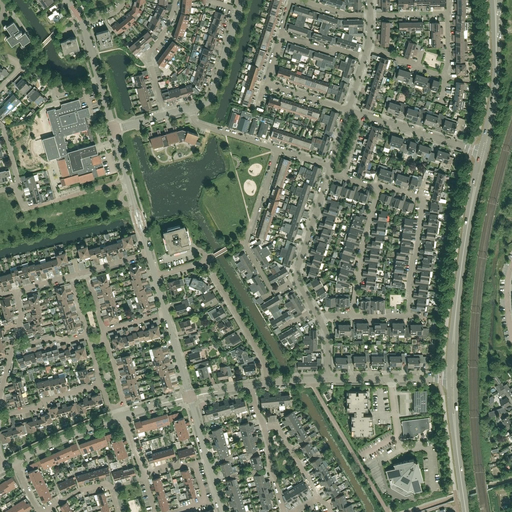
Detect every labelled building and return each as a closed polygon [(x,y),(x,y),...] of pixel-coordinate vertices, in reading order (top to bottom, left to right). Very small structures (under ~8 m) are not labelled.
[(406,9),(405,0),(397,0),(398,7),(403,6),(403,9),(406,9)] [(413,0),(405,0),(406,9),(409,9),(409,6),(414,6),(414,5),(413,0)] [(437,0),(429,0),(429,5),(429,6),(434,6),(434,9),(437,9),(437,0)] [(437,0),(437,9),(440,9),(440,6),(445,6),(444,0),(437,0)] [(132,10),(138,13),(139,9),(139,7),(142,8),(143,3),(134,2),(133,8),(132,10)] [(361,6),(362,6),(362,2),(348,2),(348,3),(345,2),(345,4),(344,6),(347,6),(354,6),(354,12),(361,12),(361,6)] [(279,9),(280,6),(271,3),(269,8),(281,12),(282,10),(279,9)] [(390,11),(389,3),(379,3),(379,6),(382,6),(382,11),(390,11)] [(57,8),(55,5),(49,9),(51,12),(52,11),(53,12),(48,16),(51,20),(52,18),(56,24),(60,21),(58,19),(64,16),(61,12),(59,13),(56,8),(57,8)] [(161,7),(158,6),(155,11),(166,16),(167,15),(164,13),(166,10),(165,9),(166,7),(161,6),(161,7)] [(300,21),(304,8),(300,7),(300,8),(295,6),(294,10),(291,9),(290,12),(298,14),(296,20),(300,21)] [(465,15),(465,7),(454,7),(454,10),(457,10),(458,14),(458,15),(464,15),(465,15)] [(281,14),(281,12),(269,8),(268,14),(278,17),(277,16),(278,13),(281,14)] [(312,16),(314,12),(308,10),(309,10),(304,8),(300,21),(305,22),(306,17),(313,19),(314,19),(315,17),(312,16)] [(135,16),(138,13),(132,10),(131,11),(126,15),(132,22),(135,19),(133,17),(135,16)] [(165,18),(166,16),(155,11),(153,17),(161,21),(163,17),(165,18)] [(223,18),(224,14),(216,11),(214,17),(225,21),(226,19),(223,18)] [(277,20),(278,17),(268,14),(269,14),(267,19),(279,23),(280,21),(277,20)] [(324,29),(328,16),(324,15),(319,14),(318,18),(315,17),(314,19),(316,20),(322,22),(320,28),(324,29)] [(464,22),(464,15),(458,15),(458,14),(456,14),(456,19),(453,19),(453,22),(464,22)] [(131,22),(132,22),(126,15),(125,16),(127,18),(123,21),(129,28),(133,24),(131,22)] [(336,24),(338,20),(332,18),(333,17),(328,16),(324,29),(329,30),(330,25),(338,27),(339,25),(336,24)] [(159,24),(161,21),(153,17),(150,22),(161,27),(162,25),(159,24)] [(225,23),(225,21),(214,17),(212,23),(220,26),(222,22),(225,23)] [(278,25),(279,24),(279,23),(267,19),(265,25),(274,28),(275,24),(278,25)] [(407,30),(407,22),(402,22),(402,19),(399,19),(399,30),(407,30)] [(423,30),(422,22),(418,22),(418,19),(414,19),(415,30),(423,30)] [(296,34),(300,21),(296,20),(294,25),(287,23),(286,25),(289,26),(287,30),(292,32),(292,33),(296,34)] [(353,33),(353,20),(349,20),(343,20),(343,25),(340,25),(340,27),(349,27),(349,33),(353,33)] [(363,27),(363,20),(357,20),(353,20),(353,33),(357,33),(357,27),(363,27)] [(129,28),(123,21),(119,24),(118,22),(116,23),(122,30),(123,29),(125,31),(126,30),(129,28)] [(310,33),(311,31),(303,28),(305,22),(300,21),(296,34),(300,35),(301,35),(306,36),(307,32),(310,33)] [(389,30),(390,22),(379,21),(379,25),(382,25),(381,30),(389,30)] [(19,30),(14,22),(7,26),(6,25),(5,25),(4,26),(4,27),(4,28),(4,29),(5,29),(7,28),(11,35),(14,33),(18,30),(19,30)] [(160,29),(161,27),(150,22),(147,28),(151,29),(153,30),(155,32),(157,28),(160,29)] [(464,30),(467,30),(467,22),(464,22),(453,22),(454,26),(457,26),(457,30),(463,30),(464,30)] [(122,30),(116,23),(112,27),(116,32),(117,30),(119,32),(122,30)] [(219,29),(220,26),(212,23),(210,29),(222,32),(222,30),(219,29)] [(440,28),(440,23),(432,23),(432,31),(443,31),(443,28),(440,28)] [(273,31),(274,28),(265,25),(264,30),(275,34),(276,32),(273,31)] [(320,42),(324,29),(320,28),(318,33),(311,31),(310,33),(313,34),(311,38),(316,40),(320,42)] [(221,34),(222,32),(210,29),(208,34),(217,37),(218,33),(221,34)] [(335,39),(335,38),(327,36),(329,30),(324,29),(320,42),(324,43),(325,42),(330,44),(331,40),(334,41),(335,39)] [(19,41),(17,38),(22,35),(21,34),(22,32),(21,31),(19,31),(18,30),(14,33),(11,35),(7,37),(6,35),(5,36),(5,37),(4,37),(4,38),(4,39),(5,39),(4,39),(5,40),(7,39),(12,46),(19,41)] [(111,40),(111,34),(109,32),(108,30),(96,33),(100,48),(113,45),(111,40)] [(275,36),(275,34),(264,30),(262,36),(271,39),(272,35),(275,36)] [(389,38),(389,30),(381,30),(381,34),(378,34),(378,37),(389,38)] [(464,38),(463,30),(457,30),(456,30),(456,35),(453,35),(453,38),(464,38)] [(153,38),(147,31),(142,35),(148,42),(153,38)] [(25,47),(24,45),(31,40),(25,32),(22,35),(17,38),(19,41),(22,44),(20,46),(21,46),(21,47),(22,47),(22,48),(23,48),(24,48),(24,47),(25,47)] [(335,39),(337,40),(336,44),(341,46),(345,47),(349,34),(345,33),(343,39),(335,36),(335,38),(335,39)] [(216,41),(217,37),(208,34),(206,40),(218,44),(219,42),(216,41)] [(359,46),(359,44),(351,41),(353,36),(349,34),(345,47),(349,49),(349,48),(354,50),(356,45),(359,46)] [(148,42),(142,35),(138,39),(144,46),(146,43),(149,47),(151,46),(148,42)] [(270,42),(271,39),(262,36),(260,41),(272,45),(273,43),(270,42)] [(79,49),(76,37),(74,38),(74,37),(70,37),(66,40),(61,42),(64,54),(79,49)] [(388,46),(389,38),(378,37),(378,40),(381,41),(381,45),(388,46)] [(144,46),(138,39),(133,43),(141,52),(143,51),(141,48),(144,46)] [(440,43),(440,39),(432,39),(432,47),(443,47),(443,43),(440,43)] [(217,46),(218,44),(206,40),(204,46),(213,49),(214,45),(217,46)] [(179,47),(172,41),(169,45),(176,51),(179,47)] [(271,47),(272,45),(260,41),(258,47),(267,50),(268,46),(271,47)] [(415,49),(416,44),(409,42),(406,49),(417,53),(418,49),(415,49)] [(141,52),(133,43),(128,47),(134,54),(137,51),(139,53),(141,52)] [(296,59),(300,46),(296,45),(296,46),(291,44),(289,48),(286,48),(286,50),(294,52),(292,58),(296,59)] [(176,51),(169,45),(166,50),(173,55),(176,51)] [(308,54),(309,50),(304,48),(300,46),(296,59),(300,61),(302,55),(310,58),(311,55),(308,54)] [(467,50),(467,46),(456,46),(456,50),(453,50),(453,54),(464,54),(464,50),(467,50)] [(211,55),(213,51),(204,48),(202,54),(211,57),(214,58),(214,56),(211,55)] [(265,55),(267,51),(258,49),(256,54),(268,58),(268,56),(265,55)] [(416,56),(417,53),(406,49),(404,57),(411,59),(413,55),(416,56)] [(173,55),(166,50),(163,54),(170,59),(173,55)] [(320,67),(324,54),(320,53),(315,52),(313,56),(311,55),(310,58),(318,60),(316,66),(320,67)] [(170,59),(163,54),(160,58),(167,63),(170,59)] [(209,62),(211,57),(202,54),(200,60),(209,62)] [(267,60),(268,58),(256,54),(254,60),(263,63),(264,59),(267,60)] [(332,62),(333,58),(328,56),(328,55),(324,54),(320,67),(324,68),(326,63),(334,65),(335,63),(332,62)] [(464,62),(464,54),(453,54),(453,57),(456,57),(456,62),(464,62)] [(390,60),(388,60),(377,56),(376,60),(379,60),(378,66),(385,68),(388,69),(390,60)] [(354,65),(355,59),(349,57),(347,62),(341,61),(340,65),(353,69),(354,65)] [(167,63),(160,58),(157,62),(164,67),(167,63)] [(208,66),(209,62),(200,60),(198,65),(210,69),(211,67),(208,66)] [(261,68),(264,69),(265,67),(262,66),(263,63),(254,60),(252,65),(251,65),(260,68),(261,68)] [(466,72),(466,64),(456,64),(456,68),(453,68),(453,70),(456,70),(456,74),(464,74),(464,77),(467,77),(468,76),(469,75),(469,72),(466,72)] [(209,71),(210,69),(198,65),(196,71),(205,74),(206,70),(209,71)] [(258,73),(260,68),(251,65),(250,70),(258,73)] [(352,73),(353,69),(340,65),(339,69),(344,71),(342,79),(344,79),(345,77),(349,78),(351,73),(352,73)] [(383,76),(385,68),(378,66),(376,71),(373,70),(372,73),(383,76)] [(6,77),(9,73),(7,71),(7,70),(4,68),(3,69),(0,67),(0,78),(2,80),(4,76),(6,77)] [(282,78),(285,69),(279,67),(277,76),(282,78)] [(288,80),(290,72),(291,71),(285,69),(282,78),(288,80)] [(402,80),(405,71),(399,69),(397,74),(395,73),(392,81),(394,81),(395,82),(396,81),(398,81),(398,79),(402,80)] [(257,76),(258,73),(250,70),(248,76),(260,79),(260,77),(257,76)] [(204,78),(205,74),(196,71),(195,77),(206,81),(207,78),(204,78)] [(410,85),(412,78),(409,77),(411,73),(405,71),(402,80),(408,82),(407,84),(410,85)] [(144,80),(142,74),(143,74),(142,74),(142,72),(133,74),(135,82),(144,80)] [(293,83),(296,74),(290,72),(288,80),(287,81),(293,83)] [(380,85),(383,76),(372,73),(371,76),(374,77),(372,82),(380,85)] [(298,84),(301,75),(296,74),(293,83),(298,84)] [(419,85),(422,76),(416,74),(415,78),(412,78),(410,85),(409,86),(412,87),(413,86),(414,86),(415,85),(416,84),(419,85)] [(26,82),(22,79),(23,78),(20,75),(13,83),(16,86),(16,85),(20,89),(26,82)] [(304,86),(306,77),(301,75),(298,84),(304,86)] [(259,81),(260,79),(248,76),(246,81),(255,84),(256,80),(259,81)] [(426,94),(426,92),(429,84),(426,83),(428,78),(422,76),(419,85),(424,87),(423,89),(424,90),(423,91),(424,92),(423,93),(426,94)] [(200,91),(203,82),(206,83),(206,81),(195,77),(193,83),(196,84),(195,86),(200,91)] [(309,88),(312,79),(306,77),(304,86),(309,88)] [(146,85),(145,82),(148,81),(147,79),(144,80),(135,82),(137,88),(146,85)] [(314,89),(317,80),(312,79),(309,88),(314,89)] [(346,89),(348,83),(343,82),(344,79),(342,79),(339,86),(334,85),(332,89),(345,93),(347,89),(346,89)] [(320,91),(323,82),(317,80),(314,89),(320,91)] [(429,93),(431,89),(436,91),(439,82),(433,80),(432,85),(429,84),(426,92),(429,93)] [(253,89),(255,84),(246,81),(244,87),(245,87),(257,91),(258,89),(255,88),(254,90),(253,89)] [(27,94),(33,88),(31,85),(30,86),(26,82),(20,89),(24,92),(23,93),(26,96),(27,94)] [(325,93),(328,84),(323,82),(320,91),(325,93)] [(378,93),(380,85),(372,82),(371,87),(368,86),(367,89),(378,93)] [(463,92),(464,83),(456,82),(455,88),(452,87),(451,91),(463,92)] [(188,95),(189,98),(191,97),(190,94),(199,92),(195,87),(192,88),(191,84),(185,86),(188,95)] [(152,90),(151,88),(147,89),(146,85),(137,88),(138,94),(152,90)] [(188,95),(185,86),(180,88),(182,97),(186,95),(187,98),(189,98),(188,95)] [(40,94),(36,90),(37,89),(34,87),(33,88),(27,94),(30,97),(30,96),(34,100),(40,94)] [(257,93),(257,91),(245,87),(244,92),(253,95),(254,92),(257,93)] [(182,97),(180,88),(174,89),(177,101),(179,101),(179,98),(182,97)] [(171,100),(168,91),(167,89),(161,90),(165,102),(169,100),(169,103),(172,103),(171,100)] [(177,101),(174,89),(168,91),(171,100),(174,99),(175,102),(177,101)] [(344,97),(345,93),(332,89),(331,93),(337,95),(335,100),(342,102),(343,97),(344,97)] [(375,101),(376,98),(378,99),(380,94),(378,93),(367,89),(366,93),(369,94),(367,99),(375,101)] [(149,97),(148,93),(153,92),(152,90),(138,94),(140,99),(149,97)] [(461,101),(463,92),(451,91),(451,94),(454,94),(453,100),(461,101)] [(252,99),(253,95),(244,92),(242,98),(254,102),(255,100),(252,99)] [(21,101),(19,100),(13,94),(11,97),(9,95),(7,97),(16,106),(21,101)] [(40,107),(47,99),(45,97),(44,98),(40,94),(34,100),(38,104),(37,104),(40,107)] [(16,106),(7,97),(5,99),(7,101),(4,104),(5,104),(10,109),(10,110),(11,111),(16,106)] [(154,102),(153,100),(150,101),(149,97),(140,99),(142,105),(154,102)] [(273,107),(276,98),(270,97),(268,102),(267,105),(268,106),(273,107)] [(392,113),(395,104),(390,102),(391,98),(387,97),(385,105),(388,106),(386,111),(392,113)] [(253,104),(254,102),(242,98),(240,103),(249,106),(250,103),(253,104)] [(278,109),(281,100),(276,98),(273,107),(278,109)] [(80,183),(94,179),(94,178),(94,177),(105,174),(100,155),(98,156),(94,145),(88,123),(86,116),(90,115),(88,107),(82,109),(79,99),(61,104),(61,107),(60,109),(56,110),(55,109),(47,111),(53,134),(54,134),(54,136),(42,139),(48,160),(57,157),(58,160),(57,160),(62,177),(63,176),(66,185),(80,181),(80,183)] [(284,110),(287,101),(281,99),(281,100),(278,109),(279,108),(284,110)] [(372,110),(375,101),(367,99),(365,104),(363,103),(362,106),(372,110)] [(463,110),(464,101),(461,101),(453,100),(453,102),(452,101),(450,101),(449,108),(463,110)] [(290,111),(292,102),(287,101),(284,110),(290,111)] [(152,109),(151,105),(154,104),(154,102),(142,105),(144,111),(152,109)] [(295,113),(298,104),(292,102),(290,111),(295,113)] [(403,112),(405,104),(400,103),(399,105),(395,104),(392,113),(398,115),(399,111),(403,112)] [(0,108),(6,115),(10,110),(10,109),(5,104),(2,107),(0,105),(0,108)] [(300,115),(303,106),(298,104),(295,113),(300,115)] [(411,119),(414,110),(408,108),(409,106),(405,104),(403,112),(406,113),(405,117),(411,119)] [(306,117),(309,108),(303,106),(300,115),(306,117)] [(311,118),(314,109),(309,108),(306,117),(311,118)] [(317,120),(320,111),(314,109),(311,118),(317,120)] [(422,116),(424,110),(421,109),(419,109),(418,110),(417,111),(414,110),(411,119),(417,121),(418,115),(422,116)] [(429,125),(432,116),(427,114),(427,111),(424,110),(422,116),(425,118),(424,123),(429,125)] [(323,118),(336,122),(337,118),(338,113),(332,111),(330,116),(324,114),(323,118)] [(440,122),(443,115),(443,114),(439,113),(439,115),(433,113),(432,116),(429,125),(435,127),(437,121),(440,122)] [(234,124),(238,125),(240,116),(232,114),(228,128),(233,129),(234,124)] [(448,131),(452,119),(446,117),(446,116),(443,115),(440,122),(444,123),(442,129),(448,131)] [(237,131),(246,132),(248,118),(239,117),(237,131)] [(464,123),(466,120),(458,117),(457,121),(452,119),(448,131),(454,133),(455,129),(462,131),(463,131),(465,123),(464,123)] [(335,127),(336,122),(323,118),(322,122),(327,124),(325,132),(327,133),(328,130),(332,132),(334,126),(335,127)] [(252,136),(257,121),(253,119),(248,134),(252,136)] [(257,137),(264,139),(268,123),(262,121),(257,137)] [(379,128),(369,125),(366,132),(369,132),(369,134),(377,137),(381,138),(382,136),(382,135),(378,133),(379,128)] [(276,139),(279,130),(273,129),(270,138),(276,139)] [(196,141),(198,135),(187,131),(182,130),(177,131),(166,134),(161,136),(161,135),(150,138),(153,148),(163,145),(164,146),(169,144),(169,143),(179,140),(179,141),(180,141),(179,141),(182,141),(184,141),(184,142),(185,140),(195,144),(196,141)] [(281,141),(284,132),(279,130),(276,139),(281,141)] [(287,143),(290,134),(284,132),(281,141),(287,143)] [(329,142),(331,137),(326,136),(327,133),(325,132),(322,140),(317,138),(315,142),(328,146),(330,142),(329,142)] [(292,145),(295,136),(290,134),(287,143),(292,145)] [(374,145),(377,137),(369,134),(367,139),(364,138),(363,142),(374,145)] [(395,146),(398,137),(392,135),(390,139),(388,138),(386,144),(385,143),(384,147),(390,148),(391,145),(395,146)] [(298,146),(300,137),(295,136),(292,145),(298,146)] [(303,148),(306,139),(300,137),(298,146),(303,148)] [(403,152),(405,145),(402,144),(403,139),(398,137),(395,146),(400,148),(399,150),(403,152)] [(309,150),(311,141),(306,139),(303,148),(309,150)] [(326,150),(327,151),(328,146),(315,142),(312,141),(311,145),(314,146),(320,148),(318,153),(325,156),(326,150)] [(415,148),(416,143),(410,141),(409,147),(405,145),(403,152),(403,153),(407,154),(408,150),(413,152),(414,148),(415,148)] [(371,153),(374,145),(363,142),(362,145),(365,146),(363,151),(371,153)] [(422,155),(425,146),(420,144),(418,149),(415,148),(414,148),(413,152),(412,157),(416,158),(417,153),(422,155)] [(431,162),(431,161),(433,154),(430,153),(431,148),(425,146),(422,155),(428,157),(427,160),(431,162)] [(441,161),(444,152),(438,150),(436,155),(433,154),(431,161),(435,162),(436,159),(441,161)] [(369,162),(371,153),(363,151),(362,156),(359,155),(358,158),(369,162)] [(449,169),(453,158),(449,157),(450,154),(444,152),(441,161),(445,162),(445,168),(447,168),(449,169)] [(289,166),(290,161),(282,158),(280,163),(289,166)] [(366,170),(367,167),(368,167),(369,167),(370,166),(370,165),(370,164),(369,163),(368,162),(369,162),(358,158),(357,161),(360,162),(358,167),(366,170)] [(287,172),(289,166),(280,163),(278,169),(287,172)] [(383,179),(386,170),(381,168),(381,166),(378,165),(376,171),(379,172),(378,177),(383,179)] [(312,171),(307,169),(306,169),(306,168),(303,167),(302,172),(305,173),(318,178),(320,173),(319,173),(321,168),(314,166),(312,171)] [(363,178),(365,173),(370,175),(371,171),(366,170),(358,167),(357,172),(354,172),(353,175),(363,178)] [(8,180),(7,175),(10,174),(8,168),(5,169),(5,170),(0,171),(3,182),(8,180)] [(285,177),(287,172),(278,169),(276,174),(285,177)] [(389,181),(391,175),(394,176),(396,170),(393,169),(392,172),(386,170),(383,179),(389,181)] [(401,184),(403,175),(400,174),(401,170),(396,169),(396,170),(394,176),(396,177),(395,183),(401,184)] [(443,183),(445,174),(434,172),(434,175),(436,176),(435,181),(443,183)] [(317,182),(318,178),(305,173),(304,177),(304,178),(310,179),(308,184),(311,185),(315,187),(317,182)] [(283,183),(285,177),(276,174),(275,180),(283,183)] [(35,182),(34,175),(26,178),(27,181),(24,182),(25,185),(35,182)] [(411,182),(412,178),(413,176),(410,175),(409,177),(403,175),(401,184),(406,186),(408,181),(411,182)] [(419,185),(422,177),(419,176),(418,180),(412,178),(411,182),(409,187),(415,189),(417,184),(419,185)] [(282,188),(283,183),(275,180),(273,185),(274,186),(283,188),(282,188)] [(441,191),(443,183),(435,181),(434,186),(431,186),(430,189),(441,191)] [(37,188),(35,182),(25,185),(26,188),(29,187),(30,190),(37,188)] [(310,190),(311,185),(308,184),(304,183),(303,188),(297,186),(297,188),(296,190),(309,195),(310,190)] [(339,197),(340,195),(342,186),(333,183),(329,194),(339,197)] [(281,194),(283,188),(274,186),(272,191),(281,194)] [(346,197),(349,189),(342,186),(340,195),(346,197)] [(39,195),(37,188),(30,190),(31,194),(28,195),(29,197),(39,195)] [(353,199),(355,191),(349,189),(346,197),(353,199)] [(439,200),(441,191),(430,189),(430,192),(433,193),(431,198),(439,200)] [(307,199),(309,195),(296,190),(295,194),(294,195),(300,196),(299,201),(305,204),(307,199)] [(279,200),(281,194),(272,191),(270,197),(279,200)] [(359,201),(362,193),(355,191),(353,199),(359,201)] [(366,203),(369,195),(362,193),(359,201),(366,203)] [(389,205),(391,196),(382,193),(380,200),(383,201),(382,202),(389,205)] [(43,200),(42,194),(39,195),(29,197),(30,200),(32,199),(34,203),(43,200)] [(395,207),(398,198),(391,196),(389,205),(395,207)] [(402,209),(403,204),(405,200),(398,198),(395,207),(402,209)] [(277,207),(279,201),(270,199),(268,204),(277,207)] [(338,210),(340,203),(331,200),(329,207),(338,210)] [(412,210),(414,204),(405,200),(403,204),(402,209),(401,211),(406,213),(406,210),(409,211),(409,209),(412,210)] [(304,209),(305,204),(299,201),(297,206),(291,205),(290,209),(303,213),(304,209)] [(438,213),(439,206),(437,206),(438,203),(431,202),(429,212),(438,213)] [(275,212),(277,207),(268,204),(266,209),(266,210),(275,212)] [(339,210),(338,210),(329,207),(327,214),(336,216),(337,217),(339,210)] [(272,218),(274,212),(275,213),(275,212),(266,210),(266,209),(265,209),(263,215),(272,218)] [(302,217),(303,213),(290,209),(289,212),(289,213),(294,215),(293,220),(299,222),(301,217),(302,217)] [(386,222),(388,212),(381,211),(380,214),(379,214),(378,221),(386,222)] [(437,220),(438,213),(429,212),(428,219),(437,220)] [(361,223),(363,216),(352,213),(350,220),(353,220),(361,223)] [(334,223),(336,216),(327,214),(325,220),(334,223)] [(271,223),(272,218),(263,215),(262,220),(271,223)] [(416,223),(417,220),(405,218),(404,225),(412,227),(413,223),(416,223)] [(439,221),(437,220),(428,219),(428,226),(438,227),(439,221)] [(269,228),(271,223),(262,220),(260,226),(269,228)] [(298,227),(299,222),(293,220),(291,225),(285,223),(285,224),(284,227),(297,231),(298,227)] [(331,229),(334,223),(325,220),(323,227),(331,229)] [(359,230),(361,223),(353,220),(350,227),(359,230)] [(385,229),(386,222),(378,221),(377,227),(385,229)] [(412,230),(412,227),(404,225),(403,232),(415,234),(415,231),(412,230)] [(191,242),(189,238),(187,230),(185,230),(184,226),(180,227),(179,226),(167,229),(167,231),(163,232),(164,236),(163,237),(166,249),(168,249),(169,253),(173,252),(174,253),(186,250),(186,248),(190,247),(189,243),(191,242)] [(267,234),(269,228),(260,226),(258,231),(267,234)] [(437,234),(438,227),(428,226),(427,233),(435,234),(437,234)] [(296,235),(297,231),(284,227),(283,231),(289,233),(287,238),(294,240),(295,235),(296,235)] [(334,230),(331,229),(323,227),(321,233),(331,237),(334,230)] [(357,236),(359,230),(350,227),(348,234),(357,236)] [(384,235),(385,229),(377,227),(376,234),(384,235)] [(265,239),(267,234),(258,231),(256,237),(265,239)] [(415,237),(415,234),(403,232),(402,239),(410,240),(411,237),(415,237)] [(133,243),(131,235),(127,236),(127,233),(124,234),(125,237),(122,237),(123,241),(124,244),(125,247),(132,245),(133,247),(135,247),(137,246),(137,244),(136,242),(133,243)] [(329,243),(331,237),(321,233),(319,240),(327,243),(329,243)] [(357,236),(348,234),(346,233),(344,240),(346,240),(355,243),(357,236)] [(434,241),(435,234),(427,233),(426,240),(434,241)] [(383,242),(384,235),(376,234),(375,241),(381,242),(383,242)] [(410,244),(410,240),(402,239),(401,246),(413,248),(413,244),(410,244)] [(294,251),(296,246),(292,245),(293,242),(287,240),(286,243),(289,244),(288,249),(282,247),(281,252),(294,256),(295,251),(294,251)] [(325,249),(327,243),(319,240),(317,247),(325,249)] [(353,249),(355,243),(346,240),(344,247),(353,249)] [(380,249),(381,242),(375,241),(372,240),(371,247),(380,249)] [(433,248),(434,241),(426,240),(425,246),(433,248)] [(126,250),(125,247),(124,244),(123,241),(117,243),(121,257),(123,256),(122,251),(126,250)] [(257,257),(268,250),(266,246),(261,249),(258,245),(261,243),(260,241),(254,244),(255,246),(252,248),(255,253),(254,253),(257,257)] [(121,257),(117,243),(111,244),(114,253),(117,252),(119,257),(121,257)] [(110,260),(106,246),(105,246),(105,244),(100,246),(100,248),(102,255),(102,256),(106,255),(107,261),(110,260)] [(114,253),(111,244),(106,246),(110,260),(112,259),(110,254),(114,253)] [(89,253),(88,250),(87,246),(78,249),(80,257),(77,258),(78,260),(78,261),(79,261),(80,261),(83,261),(82,258),(89,256),(90,256),(89,253)] [(102,255),(100,248),(100,246),(94,248),(98,262),(100,262),(98,256),(102,255)] [(413,251),(413,248),(401,246),(400,252),(400,253),(405,253),(405,254),(408,254),(409,250),(413,251)] [(432,255),(433,248),(425,246),(424,253),(432,255)] [(323,256),(325,249),(317,247),(315,253),(323,256)] [(350,256),(353,249),(344,247),(342,253),(350,256)] [(379,255),(380,249),(371,247),(370,254),(379,255)] [(98,262),(94,248),(88,250),(89,253),(90,256),(89,256),(90,259),(94,257),(96,263),(98,262)] [(270,260),(267,256),(270,254),(268,250),(257,257),(259,261),(262,265),(266,263),(267,265),(269,264),(268,261),(270,260)] [(68,260),(66,252),(56,255),(57,256),(57,259),(58,259),(59,264),(67,262),(68,265),(70,264),(71,264),(71,263),(72,262),(71,262),(71,260),(68,260)] [(250,261),(248,257),(247,257),(244,253),(241,255),(240,252),(234,256),(235,258),(238,256),(241,261),(236,264),(238,268),(250,261)] [(292,260),(294,256),(281,252),(279,256),(285,258),(282,265),(285,266),(286,263),(290,265),(292,260)] [(405,257),(405,254),(405,253),(400,253),(400,252),(397,252),(396,259),(408,261),(409,258),(405,257)] [(321,262),(323,256),(315,253),(313,260),(321,262)] [(348,262),(350,256),(342,253),(340,260),(343,261),(348,263),(348,262)] [(378,262),(379,255),(370,254),(369,261),(378,262)] [(434,257),(432,257),(423,255),(422,262),(433,264),(434,257)] [(60,267),(59,264),(58,259),(57,259),(57,256),(51,258),(52,260),(56,274),(58,274),(56,268),(60,267)] [(408,264),(408,261),(396,259),(395,266),(403,267),(404,263),(408,264)] [(56,274),(52,260),(46,262),(49,271),(52,269),(54,275),(56,274)] [(319,269),(321,262),(313,260),(310,266),(319,269)] [(247,277),(252,274),(251,272),(254,270),(252,265),(250,261),(238,268),(240,272),(245,269),(248,273),(245,275),(247,277)] [(349,270),(351,263),(348,262),(348,263),(343,261),(341,267),(349,270)] [(377,269),(378,262),(369,261),(368,268),(377,269)] [(49,271),(46,262),(40,263),(44,277),(46,277),(45,272),(49,271)] [(432,271),(433,264),(422,262),(421,269),(430,270),(432,271)] [(44,277),(40,263),(35,265),(34,265),(37,273),(36,273),(37,274),(41,273),(42,278),(44,277)] [(37,273),(34,265),(35,265),(34,264),(28,266),(32,280),(35,279),(33,274),(36,273),(37,273)] [(139,269),(138,265),(129,267),(131,273),(145,269),(144,267),(139,269)] [(284,276),(288,273),(285,267),(280,270),(277,265),(276,266),(273,267),(280,279),(284,277),(284,276)] [(32,280),(28,266),(23,267),(25,276),(29,275),(30,280),(32,280)] [(317,276),(319,269),(310,266),(307,276),(314,278),(315,275),(317,276)] [(403,271),(403,267),(395,266),(394,273),(406,274),(407,271),(403,271)] [(21,285),(21,283),(17,269),(16,267),(10,268),(11,273),(12,273),(13,279),(14,279),(17,278),(19,286),(21,285)] [(23,282),(21,277),(25,276),(23,267),(17,269),(21,283),(23,282)] [(280,279),(273,267),(271,269),(270,269),(273,275),(268,277),(271,283),(276,281),(280,279)] [(347,277),(349,270),(341,267),(339,274),(347,277)] [(376,276),(377,269),(368,268),(367,275),(376,276)] [(141,277),(140,273),(145,272),(145,269),(131,273),(132,279),(140,277),(141,277)] [(429,277),(430,270),(421,269),(420,276),(429,277)] [(393,280),(402,281),(402,277),(406,278),(406,274),(394,273),(392,272),(391,277),(393,277),(393,280)] [(14,282),(14,279),(13,279),(12,273),(11,273),(6,275),(10,289),(12,288),(11,283),(14,282)] [(98,280),(93,282),(94,284),(108,280),(106,274),(97,277),(98,280)] [(263,283),(260,279),(257,274),(254,276),(252,274),(247,277),(248,280),(251,278),(254,283),(249,286),(251,289),(263,283)] [(337,281),(338,281),(345,283),(347,277),(339,274),(337,281)] [(10,289),(6,275),(0,276),(3,285),(6,284),(8,289),(10,289)] [(375,283),(376,276),(367,275),(366,282),(375,283)] [(428,284),(429,277),(420,276),(420,283),(428,284)] [(141,281),(140,277),(132,279),(131,279),(133,285),(147,281),(146,279),(141,281)] [(195,288),(199,279),(193,277),(192,278),(190,278),(188,278),(188,277),(184,278),(187,287),(190,286),(195,288)] [(323,286),(319,280),(318,281),(316,278),(310,282),(315,291),(323,286)] [(109,285),(108,281),(110,280),(110,279),(108,280),(94,284),(94,286),(100,285),(101,289),(102,288),(109,286),(109,285)] [(210,288),(208,285),(207,286),(206,284),(204,283),(204,282),(199,279),(195,288),(201,290),(202,293),(210,288)] [(176,289),(181,287),(179,280),(174,281),(168,283),(172,295),(178,293),(176,289)] [(401,284),(402,281),(393,280),(393,282),(390,281),(390,286),(392,286),(392,287),(400,288),(400,289),(404,290),(405,285),(401,284)] [(143,288),(142,285),(147,283),(147,281),(133,285),(134,291),(136,291),(143,288)] [(374,290),(375,283),(366,282),(365,289),(374,290)] [(267,291),(264,287),(265,286),(263,283),(251,289),(253,293),(258,290),(261,295),(267,291)] [(427,291),(428,284),(420,283),(419,290),(427,291)] [(112,291),(110,285),(109,285),(109,286),(102,288),(103,292),(97,293),(98,295),(112,291)] [(65,290),(64,286),(55,288),(57,295),(71,290),(70,288),(65,290)] [(327,296),(325,293),(327,292),(323,286),(315,291),(321,299),(327,296)] [(145,292),(144,288),(143,288),(136,291),(137,296),(151,292),(151,290),(145,292)] [(67,298),(66,294),(72,293),(71,290),(57,295),(59,300),(66,298),(67,298)] [(426,298),(427,291),(419,290),(418,297),(426,298)] [(112,291),(98,295),(99,297),(104,296),(105,299),(114,297),(112,291)] [(218,302),(213,293),(212,292),(211,293),(210,291),(198,298),(200,301),(203,299),(206,305),(209,304),(211,306),(218,302)] [(148,300),(146,296),(152,295),(151,292),(137,296),(139,302),(148,300)] [(299,300),(297,297),(294,292),(290,295),(288,292),(286,293),(290,301),(285,304),(287,307),(299,300)] [(38,300),(37,294),(28,296),(29,300),(24,302),(25,304),(30,303),(30,302),(38,300)] [(335,306),(335,297),(329,297),(329,295),(327,295),(325,299),(325,306),(335,306)] [(276,304),(283,300),(282,298),(280,300),(277,296),(273,298),(272,298),(269,300),(275,312),(279,309),(276,304)] [(115,303),(114,297),(105,299),(106,303),(101,305),(101,307),(115,303)] [(425,305),(426,298),(418,297),(417,303),(425,305)] [(12,307),(10,301),(12,301),(11,298),(0,301),(3,309),(12,307)] [(67,302),(66,298),(59,300),(57,300),(59,306),(73,302),(72,300),(67,302)] [(187,311),(186,306),(189,305),(187,299),(181,301),(182,304),(175,307),(177,314),(187,311)] [(40,306),(38,300),(30,302),(30,303),(31,306),(25,307),(26,310),(40,306)] [(149,303),(148,300),(139,302),(141,308),(154,304),(154,302),(149,303)] [(275,312),(269,300),(265,302),(265,303),(260,306),(264,312),(269,309),(272,314),(275,312)] [(295,318),(302,314),(300,311),(304,309),(301,305),(301,304),(299,300),(287,307),(289,310),(290,311),(295,308),(298,313),(293,315),(295,318)] [(370,309),(370,300),(360,300),(360,309),(370,309)] [(69,310),(68,306),(74,305),(73,302),(59,306),(61,312),(69,310)] [(117,309),(115,303),(101,307),(102,309),(107,307),(108,311),(116,309),(117,309)] [(424,312),(425,305),(417,303),(416,310),(424,312)] [(151,311),(150,308),(155,306),(154,304),(141,308),(142,314),(145,313),(150,312),(151,311)] [(14,316),(13,311),(10,312),(10,311),(16,309),(15,306),(12,307),(3,309),(5,318),(11,316),(14,316)] [(41,312),(42,312),(40,306),(26,310),(27,312),(32,310),(33,314),(41,312)] [(208,312),(212,319),(215,317),(217,320),(226,315),(221,308),(216,311),(214,309),(208,312)] [(118,315),(116,309),(108,311),(107,311),(108,315),(103,316),(104,319),(118,315)] [(286,321),(290,318),(288,314),(290,312),(290,311),(289,310),(282,314),(279,309),(275,312),(282,323),(286,321)] [(70,313),(69,310),(61,312),(62,318),(76,314),(76,312),(70,313)] [(42,316),(41,312),(33,314),(32,314),(33,317),(27,318),(28,320),(42,316)] [(282,323),(275,312),(272,314),(275,319),(270,322),(273,328),(278,325),(282,323)] [(73,321),(72,318),(77,316),(76,314),(62,318),(64,324),(65,324),(65,323),(73,321)] [(119,321),(118,315),(104,319),(104,321),(109,319),(111,323),(119,321)] [(13,322),(11,316),(5,318),(2,319),(5,328),(15,325),(14,321),(13,322)] [(196,331),(194,323),(191,324),(189,320),(180,323),(182,330),(189,329),(190,332),(196,331)] [(75,324),(74,321),(73,321),(65,323),(65,324),(67,329),(81,325),(80,323),(75,324)] [(225,333),(233,328),(229,321),(223,325),(222,322),(217,325),(220,331),(223,329),(225,333)] [(41,328),(40,322),(34,323),(31,324),(32,328),(27,330),(27,332),(41,328)] [(362,333),(362,323),(356,323),(356,329),(353,329),(353,330),(353,335),(357,335),(357,333),(362,333)] [(368,327),(368,323),(362,323),(362,333),(368,333),(368,335),(371,335),(371,329),(371,327),(368,327)] [(380,333),(380,323),(374,323),(374,329),(371,329),(371,335),(375,335),(375,333),(380,333)] [(389,335),(389,329),(387,329),(386,323),(380,323),(380,333),(384,333),(384,335),(389,335)] [(398,335),(398,333),(398,323),(392,323),(392,329),(389,329),(389,335),(393,335),(398,335)] [(407,337),(407,335),(407,329),(404,329),(404,323),(398,323),(398,333),(398,335),(404,335),(404,338),(407,338),(407,337)] [(160,334),(158,326),(154,327),(153,324),(151,325),(152,327),(149,328),(149,329),(150,333),(151,338),(152,338),(159,336),(160,338),(162,338),(163,337),(164,335),(163,333),(160,334)] [(416,334),(416,324),(410,324),(410,330),(407,330),(407,329),(407,335),(407,337),(407,338),(407,339),(409,339),(409,337),(411,337),(411,334),(416,334)] [(422,329),(422,324),(416,324),(416,334),(416,337),(428,337),(428,329),(422,329)] [(77,333),(76,329),(81,327),(81,325),(67,329),(69,335),(77,333)] [(151,338),(150,333),(149,329),(145,330),(144,325),(142,326),(143,330),(145,339),(145,340),(152,338),(151,338)] [(344,334),(344,325),(338,325),(338,330),(335,330),(335,337),(339,337),(339,334),(344,334)] [(350,330),(350,325),(344,325),(344,334),(350,334),(350,337),(353,337),(353,335),(353,330),(350,330)] [(145,339),(143,330),(139,331),(138,326),(136,326),(140,340),(145,339)] [(297,340),(294,335),(299,332),(300,335),(303,334),(300,328),(297,329),(295,326),(291,329),(290,328),(286,331),(293,342),(297,340)] [(43,334),(41,328),(27,332),(28,334),(33,332),(34,336),(43,334)] [(125,329),(123,330),(125,336),(121,337),(123,342),(124,346),(130,344),(126,330),(125,329)] [(133,334),(129,335),(128,330),(126,330),(130,344),(136,343),(135,342),(133,334)] [(316,336),(316,330),(309,330),(309,336),(303,336),(303,340),(317,340),(317,336),(316,336)] [(197,339),(195,335),(199,334),(198,331),(188,334),(189,338),(185,339),(187,346),(196,344),(195,340),(197,339)] [(293,342),(286,331),(283,333),(278,336),(283,344),(288,342),(290,345),(293,342)] [(241,341),(237,334),(231,337),(230,335),(224,338),(228,344),(231,342),(233,345),(241,341)] [(123,342),(121,337),(121,336),(118,337),(117,335),(115,335),(116,338),(112,339),(114,347),(111,348),(112,350),(113,351),(115,351),(117,351),(116,348),(124,346),(123,342)] [(316,350),(316,344),(317,344),(317,340),(303,340),(303,344),(309,344),(309,350),(306,350),(306,353),(313,353),(313,350),(316,350)] [(60,356),(59,352),(58,347),(54,348),(52,343),(50,343),(51,349),(52,349),(54,357),(59,356),(60,356)] [(52,349),(51,349),(48,350),(46,344),(44,345),(48,359),(49,359),(50,360),(53,359),(53,358),(54,357),(52,349)] [(71,357),(69,349),(67,349),(65,344),(63,345),(67,359),(71,357)] [(67,359),(63,345),(61,345),(62,351),(59,352),(60,356),(59,356),(61,360),(62,360),(62,362),(66,361),(65,359),(67,359)] [(87,355),(84,347),(81,348),(80,345),(78,346),(78,348),(75,349),(76,351),(76,350),(78,359),(86,356),(87,359),(89,359),(90,358),(90,356),(90,354),(87,355)] [(43,359),(41,352),(41,350),(37,352),(36,346),(34,347),(37,361),(43,359)] [(76,350),(76,351),(72,352),(71,346),(68,347),(69,349),(71,357),(72,361),(78,359),(76,350)] [(162,350),(161,346),(154,348),(152,348),(154,354),(168,350),(167,348),(162,350)] [(234,355),(236,355),(238,362),(243,360),(244,363),(247,362),(252,360),(251,357),(247,359),(247,357),(248,356),(247,353),(247,352),(243,350),(244,347),(241,346),(240,348),(237,347),(236,349),(234,350),(235,353),(234,355)] [(37,361),(34,347),(31,347),(33,353),(29,354),(32,363),(37,361)] [(199,352),(202,351),(201,347),(195,349),(196,352),(189,354),(191,363),(200,360),(199,357),(200,357),(199,352)] [(26,364),(22,350),(20,351),(21,356),(17,357),(20,366),(26,364)] [(32,363),(29,354),(26,355),(24,350),(22,350),(26,364),(32,363)] [(164,358),(163,354),(168,353),(168,350),(154,354),(155,360),(156,360),(163,358),(164,358)] [(360,366),(360,356),(354,356),(354,353),(351,353),(351,355),(351,360),(353,360),(353,366),(360,366)] [(366,366),(366,360),(369,360),(369,353),(365,353),(365,356),(360,356),(360,366),(366,366)] [(378,366),(378,356),(372,356),(372,353),(370,353),(369,353),(369,360),(371,360),(371,366),(378,366)] [(384,366),(384,360),(387,360),(387,353),(383,353),(383,356),(378,356),(378,366),(384,366)] [(396,365),(396,356),(396,353),(387,353),(387,360),(389,360),(389,365),(396,365)] [(402,365),(402,360),(404,360),(404,361),(405,355),(405,353),(401,353),(401,356),(396,356),(396,365),(402,365)] [(317,369),(317,365),(320,365),(320,358),(317,358),(317,362),(312,362),(312,354),(307,354),(307,356),(307,370),(312,369),(317,369)] [(132,361),(130,355),(122,357),(123,361),(117,363),(118,365),(132,361)] [(351,360),(351,355),(345,355),(345,357),(342,358),(342,367),(348,367),(348,361),(351,361),(351,360)] [(414,367),(414,357),(410,357),(410,355),(405,355),(404,361),(407,361),(407,367),(414,367)] [(423,355),(419,355),(419,357),(414,357),(414,367),(420,367),(420,363),(423,363),(423,355)] [(307,356),(303,356),(303,362),(298,362),(298,361),(295,361),(295,367),(297,367),(297,369),(303,369),(303,370),(307,370),(307,356)] [(134,367),(132,361),(118,365),(119,367),(124,365),(125,369),(134,367)] [(166,367),(165,365),(170,363),(170,361),(156,365),(157,370),(158,370),(158,369),(166,367)] [(209,376),(206,367),(210,366),(208,361),(200,363),(202,367),(198,368),(201,378),(209,376)] [(256,372),(254,364),(249,364),(250,366),(247,366),(247,362),(244,363),(241,364),(241,368),(244,368),(245,375),(251,374),(251,372),(256,372)] [(232,374),(229,366),(226,367),(226,366),(220,367),(221,372),(217,373),(218,380),(228,378),(228,375),(232,374)] [(135,371),(134,367),(125,369),(126,371),(120,373),(121,375),(135,371)] [(168,371),(167,367),(166,367),(158,369),(158,370),(160,375),(174,371),(173,369),(168,371)] [(87,372),(86,369),(78,371),(79,377),(93,373),(93,371),(87,372)] [(170,379),(169,375),(174,373),(174,371),(160,375),(161,381),(170,379)] [(90,381),(89,377),(94,375),(93,373),(79,377),(81,383),(90,381)] [(500,401),(504,407),(510,403),(507,397),(510,396),(503,386),(497,375),(493,378),(497,385),(495,386),(498,392),(503,399),(500,401)] [(67,384),(65,376),(59,378),(63,391),(65,391),(64,386),(67,384)] [(137,382),(135,376),(128,378),(126,378),(128,382),(122,384),(123,386),(137,382)] [(9,389),(23,385),(21,377),(17,378),(17,381),(13,382),(14,386),(9,387),(9,389)] [(63,391),(59,378),(53,379),(56,388),(59,387),(61,392),(63,391)] [(51,388),(49,380),(49,379),(43,381),(47,395),(49,394),(47,389),(50,388),(51,388)] [(56,388),(53,379),(49,380),(51,388),(50,388),(51,389),(54,388),(55,394),(58,393),(56,388)] [(171,382),(170,379),(161,381),(163,387),(176,383),(177,383),(176,381),(171,382)] [(47,395),(43,381),(37,383),(39,391),(43,390),(44,396),(47,395)] [(138,388),(137,382),(123,386),(123,388),(129,387),(130,390),(138,388)] [(174,390),(172,386),(178,385),(177,383),(176,383),(163,387),(165,393),(168,392),(174,390)] [(511,387),(510,389),(507,383),(503,386),(510,396),(511,399),(511,398),(511,387)] [(25,391),(23,385),(9,389),(10,392),(15,390),(16,393),(16,394),(22,392),(25,391)] [(140,393),(138,388),(130,390),(131,394),(126,395),(126,397),(140,393)] [(370,425),(370,420),(372,420),(372,415),(365,415),(365,413),(364,413),(363,413),(363,411),(367,411),(367,406),(365,406),(365,401),(367,401),(367,396),(365,396),(365,392),(365,391),(358,391),(358,394),(357,394),(356,394),(356,391),(348,391),(348,392),(348,397),(346,397),(346,401),(348,401),(348,406),(346,406),(346,411),(354,411),(354,413),(354,415),(351,415),(351,420),(353,420),(353,425),(351,425),(351,430),(353,430),(353,435),(361,435),(361,432),(362,432),(362,435),(370,435),(370,430),(372,430),(372,425),(370,425)] [(427,412),(427,391),(414,391),(414,412),(427,412)] [(9,400),(9,402),(23,398),(22,392),(16,394),(16,393),(13,394),(14,398),(9,400)] [(103,403),(100,392),(97,393),(97,395),(92,396),(94,405),(103,403)] [(94,405),(92,396),(91,393),(88,394),(89,400),(88,400),(87,397),(83,399),(84,402),(86,408),(94,405)] [(142,399),(140,393),(126,397),(127,400),(132,398),(133,402),(142,399)] [(294,406),(293,399),(290,399),(289,395),(284,395),(285,405),(290,405),(290,407),(294,406)] [(23,398),(9,402),(10,404),(15,403),(16,406),(25,404),(24,399),(23,398)] [(242,412),(238,398),(235,399),(236,403),(234,404),(233,402),(236,413),(242,412)] [(247,410),(244,401),(241,401),(240,398),(238,398),(242,412),(247,410)] [(236,413),(233,402),(230,403),(229,399),(226,400),(230,413),(235,412),(236,413)] [(230,413),(226,400),(223,401),(225,404),(222,405),(225,415),(230,413)] [(68,413),(67,407),(66,404),(61,405),(62,408),(61,408),(59,402),(56,403),(57,406),(60,415),(68,413)] [(84,402),(78,403),(78,402),(75,403),(78,413),(87,411),(86,408),(84,402)] [(225,415),(222,405),(219,406),(218,402),(215,403),(219,416),(225,415)] [(78,413),(75,403),(72,404),(72,405),(67,407),(68,413),(69,416),(78,413)] [(219,416),(215,403),(212,404),(214,408),(211,408),(214,418),(219,416)] [(57,406),(51,408),(51,406),(48,407),(49,412),(50,413),(51,418),(60,415),(57,406)] [(504,407),(489,412),(489,417),(506,411),(504,407)] [(209,421),(208,419),(214,418),(211,408),(205,410),(206,414),(204,415),(206,422),(209,421)] [(284,423),(296,416),(293,411),(284,416),(286,419),(283,421),(284,423)] [(44,425),(41,415),(40,412),(37,413),(39,419),(37,420),(37,417),(32,418),(33,421),(35,427),(44,425)] [(52,422),(51,418),(50,413),(49,412),(46,412),(47,414),(41,415),(44,425),(52,422)] [(180,418),(178,413),(168,416),(169,422),(174,420),(180,418)] [(169,422),(168,416),(167,414),(161,416),(163,426),(170,424),(169,422)] [(497,418),(498,422),(500,421),(501,423),(503,422),(507,430),(511,427),(508,423),(511,422),(507,416),(504,418),(502,415),(497,418)] [(163,426),(161,416),(154,417),(157,427),(163,426)] [(290,426),(299,421),(296,416),(284,423),(285,426),(289,424),(290,426)] [(157,427),(154,417),(148,419),(151,429),(157,427)] [(185,422),(184,417),(180,418),(174,420),(176,427),(189,423),(189,421),(185,422)] [(428,418),(407,420),(404,420),(404,421),(401,421),(402,423),(401,424),(402,426),(404,438),(409,438),(412,438),(412,437),(415,437),(413,437),(413,436),(413,435),(413,434),(414,434),(414,433),(415,433),(415,432),(416,432),(417,432),(418,433),(421,431),(422,431),(422,430),(423,430),(424,429),(424,428),(425,428),(426,427),(429,427),(429,429),(430,428),(428,418)] [(151,429),(148,419),(141,421),(144,431),(151,429)] [(33,421),(28,422),(27,421),(24,422),(27,432),(36,430),(35,427),(33,421)] [(144,431),(141,421),(135,423),(138,433),(144,431)] [(290,433),(302,426),(299,421),(290,426),(292,429),(288,431),(290,433)] [(21,423),(21,422),(15,423),(16,426),(18,435),(27,432),(24,422),(21,423)] [(254,427),(253,424),(249,425),(248,422),(239,425),(240,431),(254,427)] [(16,426),(15,423),(12,424),(12,425),(11,427),(7,428),(8,431),(10,437),(18,435),(16,426)] [(187,430),(186,427),(186,425),(190,424),(189,423),(176,427),(177,432),(187,430)] [(296,436),(305,431),(302,426),(290,433),(291,436),(295,434),(296,436)] [(223,433),(221,427),(212,430),(213,433),(209,434),(210,437),(223,433)] [(251,434),(251,431),(255,430),(254,427),(240,431),(242,436),(251,434)] [(1,430),(0,430),(0,436),(2,443),(11,440),(10,437),(8,431),(7,428),(1,430)] [(189,437),(187,430),(177,432),(179,440),(189,437)] [(308,436),(305,431),(296,436),(299,441),(303,439),(305,442),(311,438),(309,435),(308,436)] [(117,438),(115,432),(105,436),(107,442),(111,440),(117,438)] [(225,438),(223,433),(210,437),(211,440),(214,438),(215,441),(225,438)] [(257,438),(256,435),(252,436),(251,434),(242,436),(244,442),(257,438)] [(107,442),(105,436),(104,435),(98,437),(102,447),(108,445),(107,442)] [(113,446),(127,441),(126,440),(123,441),(121,436),(117,438),(111,440),(113,446)] [(102,447),(98,437),(92,440),(95,450),(102,447)] [(226,444),(225,438),(215,441),(216,444),(212,445),(213,448),(226,444)] [(255,445),(254,442),(258,441),(257,438),(244,442),(245,447),(255,445)] [(312,447),(310,442),(313,441),(311,438),(305,442),(306,444),(301,447),(304,452),(312,447)] [(95,450),(92,440),(86,442),(89,452),(95,450)] [(125,449),(124,446),(124,444),(127,443),(127,441),(113,446),(115,452),(125,449)] [(89,452),(86,442),(79,444),(83,454),(89,452)] [(81,453),(76,443),(70,446),(74,456),(81,453)] [(228,449),(226,444),(213,448),(214,450),(218,449),(218,452),(228,449)] [(256,450),(255,445),(245,447),(247,453),(245,453),(246,456),(253,454),(252,451),(256,450)] [(74,456),(70,446),(64,449),(68,458),(74,456)] [(315,452),(312,447),(304,452),(307,457),(312,454),(314,457),(320,453),(318,450),(315,452)] [(68,458),(64,449),(58,452),(62,461),(68,458)] [(128,455),(125,449),(115,452),(118,459),(128,455)] [(229,455),(228,449),(218,452),(220,458),(224,457),(225,459),(232,457),(231,454),(229,455)] [(62,461),(58,452),(52,454),(56,464),(62,461)] [(323,462),(320,457),(322,456),(320,453),(314,457),(315,460),(311,462),(314,467),(323,462)] [(56,464),(52,454),(46,457),(50,467),(56,464)] [(254,457),(253,454),(246,456),(242,457),(242,459),(246,460),(250,459),(251,464),(261,461),(259,456),(254,457)] [(50,467),(46,457),(40,460),(42,466),(44,469),(50,467)] [(233,461),(232,457),(225,459),(226,462),(220,464),(222,470),(231,467),(230,462),(233,461)] [(423,481),(416,458),(394,464),(395,468),(385,471),(388,479),(389,479),(391,487),(405,495),(413,492),(414,493),(422,491),(419,482),(423,481)] [(42,466),(40,460),(30,465),(32,470),(38,467),(38,468),(42,466)] [(250,470),(250,474),(258,471),(257,469),(263,467),(261,461),(251,464),(253,469),(250,470)] [(314,474),(326,467),(323,462),(314,467),(316,469),(312,471),(314,474)] [(130,475),(128,468),(127,466),(122,467),(123,469),(125,477),(130,475)] [(27,478),(28,480),(41,474),(38,468),(38,467),(32,470),(29,472),(31,477),(27,478)] [(229,474),(230,477),(237,475),(236,471),(233,472),(231,467),(222,470),(223,475),(229,474)] [(320,477),(329,472),(326,467),(314,474),(315,476),(319,474),(320,477)] [(264,479),(263,473),(258,474),(258,471),(250,474),(251,477),(253,476),(255,481),(264,479)] [(319,484),(331,477),(329,472),(320,477),(321,479),(318,481),(319,484)] [(44,480),(41,474),(28,480),(28,481),(32,479),(34,484),(44,480)] [(238,484),(236,478),(238,478),(237,475),(230,477),(231,479),(227,481),(228,486),(238,484)] [(18,486),(12,477),(8,480),(13,489),(18,486)] [(76,484),(73,477),(68,480),(71,487),(76,484)] [(326,487),(334,482),(331,477),(319,484),(321,486),(324,484),(326,487)] [(270,483),(269,480),(265,482),(264,479),(255,481),(256,487),(270,483)] [(13,489),(8,480),(3,483),(9,491),(13,489)] [(46,486),(45,483),(44,480),(34,484),(37,490),(46,486)] [(71,487),(68,480),(63,482),(66,489),(71,487)] [(308,490),(303,481),(298,484),(305,496),(307,495),(305,491),(308,490)] [(66,489),(63,482),(58,484),(61,491),(66,489)] [(325,494),(337,487),(334,482),(326,487),(327,489),(324,491),(325,494)] [(9,491),(3,483),(0,484),(0,487),(4,494),(9,491)] [(268,490),(267,487),(271,486),(270,483),(256,487),(258,492),(268,490)] [(239,489),(238,484),(228,486),(229,489),(225,490),(226,493),(239,489)] [(305,496),(298,484),(293,487),(298,496),(300,494),(302,498),(305,496)] [(184,493),(194,490),(193,485),(185,487),(183,488),(184,493)] [(49,492),(48,490),(46,486),(37,490),(40,496),(49,492)] [(298,496),(293,487),(288,490),(295,502),(297,501),(295,497),(298,496)] [(332,497),(340,492),(337,487),(325,494),(327,496),(330,494),(332,497)] [(241,495),(239,489),(226,493),(227,496),(230,495),(231,497),(241,495)] [(196,496),(196,495),(194,490),(184,493),(186,498),(189,497),(196,496)] [(273,494),(272,491),(268,492),(268,490),(258,492),(260,498),(273,494)] [(295,502),(288,490),(283,493),(288,502),(290,500),(293,503),(295,502)] [(52,498),(49,492),(40,496),(42,502),(52,498)] [(167,492),(165,493),(157,495),(159,500),(166,498),(169,497),(167,492)] [(271,501),(270,498),(274,497),(273,494),(260,498),(261,503),(271,501)] [(346,500),(344,494),(335,497),(336,500),(332,501),(332,504),(346,500)] [(242,500),(241,495),(231,497),(232,500),(228,501),(229,504),(242,500)] [(32,507),(26,498),(21,501),(27,510),(32,507)] [(244,506),(242,500),(229,504),(230,507),(234,506),(234,508),(244,506)] [(347,506),(347,505),(346,500),(332,504),(333,507),(337,506),(338,508),(347,506)] [(23,511),(27,510),(21,501),(17,504),(22,511),(23,511)] [(268,508),(272,506),(271,501),(261,503),(263,509),(261,509),(261,511),(263,511),(269,510),(268,508)] [(69,507),(66,502),(60,507),(63,511),(69,507)]
